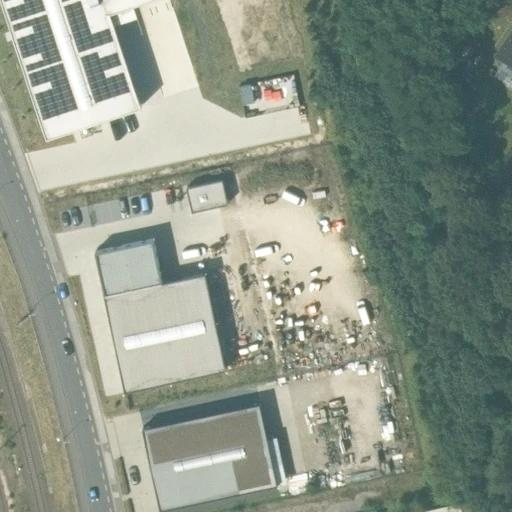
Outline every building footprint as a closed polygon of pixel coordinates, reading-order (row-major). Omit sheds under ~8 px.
[(3,0),(48,135),(143,104),(112,9),(139,0),(3,0)] [(511,23),(500,41),(511,49),(511,50),(509,54),(511,55),(511,23)] [(511,55),(509,54),(505,51),(497,64),(511,74),(511,55)] [(223,176),(187,185),(193,209),(229,201),(223,176)] [(154,236),(96,248),(105,293),(163,281),(163,280),(154,236)] [(163,281),(105,293),(126,388),(226,367),(206,271),(163,280),(163,281)] [(260,400),(143,425),(161,508),(278,482),(260,400)] [(462,511),(461,500),(422,508),(422,511),(462,511)]
